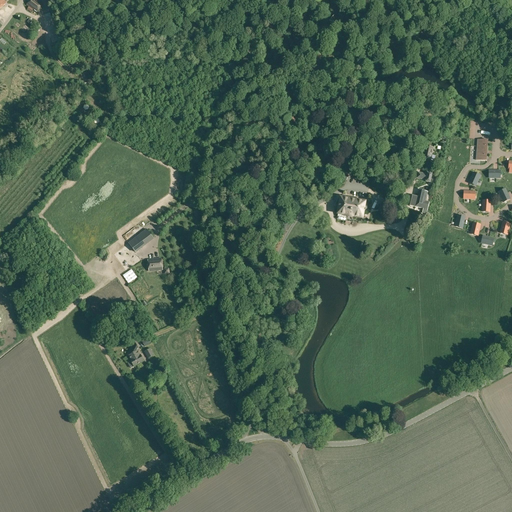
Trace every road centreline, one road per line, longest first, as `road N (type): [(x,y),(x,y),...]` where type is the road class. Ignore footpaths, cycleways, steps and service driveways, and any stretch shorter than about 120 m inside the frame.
road 1 (unclassified): [(260,304),(222,292),(203,274),(198,188),(240,68),(285,0)]
road 2 (tertiary): [(265,436),(337,444),(381,436),(511,367)]
road 3 (unclassified): [(260,304),(287,231),(332,192)]
road 4 (tertiary): [(129,511),(238,443)]
road 5 (residential): [(511,204),(487,218),(457,204),(461,174),(491,159)]
